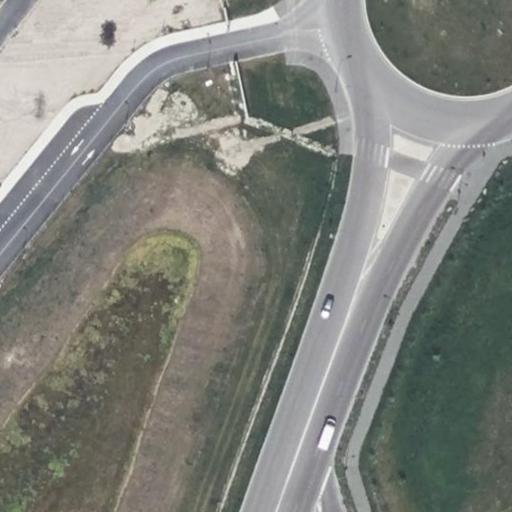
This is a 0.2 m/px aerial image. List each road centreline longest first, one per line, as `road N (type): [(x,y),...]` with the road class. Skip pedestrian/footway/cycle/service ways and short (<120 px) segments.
road 1 (unclassified): [(374,93),(374,158),(323,365)]
road 2 (unclassified): [(323,365),(462,129)]
road 3 (unclassified): [(323,365),(273,511)]
